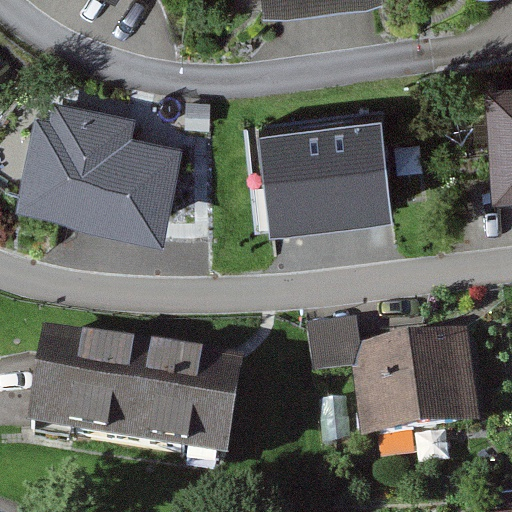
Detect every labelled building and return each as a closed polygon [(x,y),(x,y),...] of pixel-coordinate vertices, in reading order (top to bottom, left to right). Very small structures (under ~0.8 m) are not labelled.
[(291,0),(293,9),(353,0),(291,0)] [(511,82),(487,85),(497,191),(511,190),(511,82)] [(153,114),(60,99),(43,209),(187,232),(202,138),(150,130),(153,114)] [(381,121),(253,140),(267,234),(395,215),(381,121)] [(372,328),(322,335),(329,382),(373,376),(383,450),(495,435),(482,334),(375,348),(372,328)] [(268,370),(69,344),(56,444),(255,470),(268,370)]
